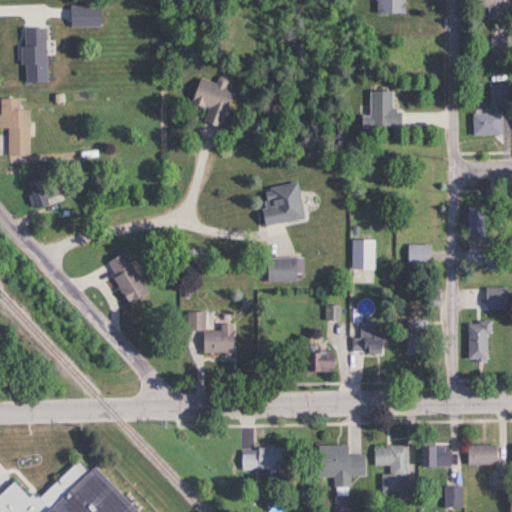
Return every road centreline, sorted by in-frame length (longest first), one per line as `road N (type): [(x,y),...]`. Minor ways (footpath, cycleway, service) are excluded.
road 1 (residential): [(511,398),(0,411)]
road 2 (residential): [(462,400),(461,0)]
road 3 (residential): [(168,406),(0,212)]
